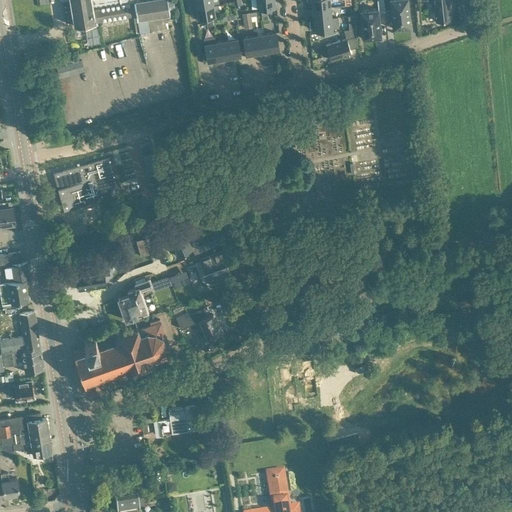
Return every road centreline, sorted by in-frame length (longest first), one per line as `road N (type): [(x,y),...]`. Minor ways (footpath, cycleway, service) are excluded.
road 1 (tertiary): [(64,426),(511,238)]
road 2 (residential): [(300,83),(26,161)]
road 3 (tertiary): [(64,426),(34,238)]
road 4 (residential): [(468,29),(300,83)]
